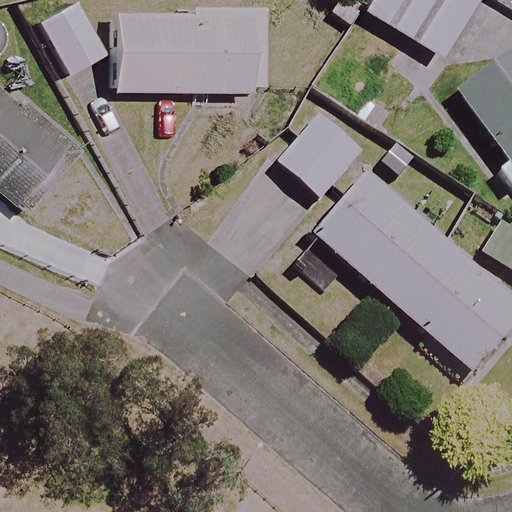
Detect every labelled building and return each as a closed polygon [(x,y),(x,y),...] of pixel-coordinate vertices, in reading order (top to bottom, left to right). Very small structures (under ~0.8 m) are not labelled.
[(474,0),(368,0),(359,14),(432,63),(474,0)] [(99,60),(72,7),(35,25),(61,79),(99,60)] [(256,97),(257,14),(179,14),(179,20),(109,20),(108,97),(256,97)] [(511,53),(452,100),(511,179),(511,53)] [(66,159),(0,104),(0,202),(18,218),(66,159)] [(357,159),(314,122),(272,171),(315,208),(357,159)] [(511,332),(511,312),(364,180),(309,242),(468,383),(511,332)]
